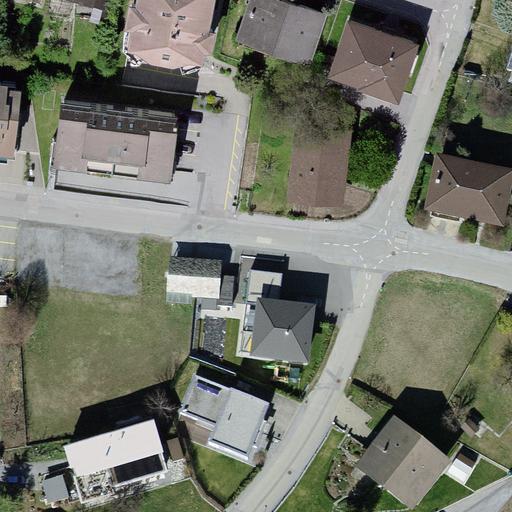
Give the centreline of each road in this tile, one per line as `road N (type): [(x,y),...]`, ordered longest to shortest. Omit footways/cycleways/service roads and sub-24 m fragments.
road 1 (residential): [(375,253),(0,210)]
road 2 (residential): [(375,253),(313,437),(257,511)]
road 3 (residential): [(453,15),(375,253)]
road 4 (residential): [(511,279),(375,253)]
